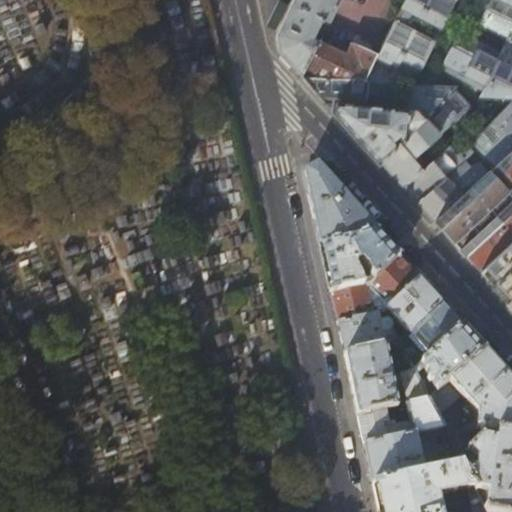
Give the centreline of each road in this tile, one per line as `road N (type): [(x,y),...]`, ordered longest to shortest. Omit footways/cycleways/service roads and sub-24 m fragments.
road 1 (residential): [(252,60),(348,511)]
road 2 (residential): [(511,342),(252,60)]
